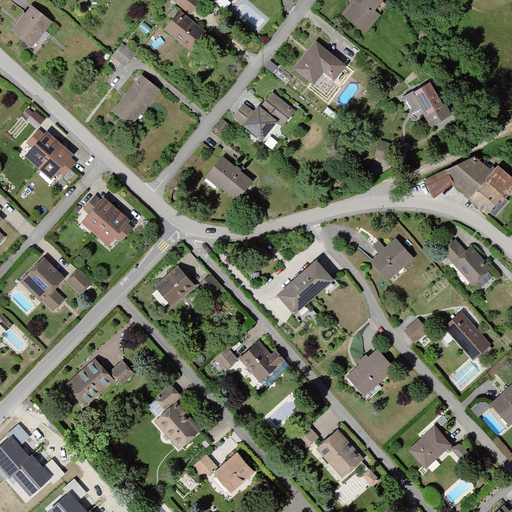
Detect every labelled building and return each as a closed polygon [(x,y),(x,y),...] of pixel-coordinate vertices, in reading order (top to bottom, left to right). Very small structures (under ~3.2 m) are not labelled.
[(201,2),(198,0),(174,0),(171,5),(181,13),(167,30),(196,53),(211,34),(189,16),(201,2)] [(237,0),(218,0),(231,9),(237,0)] [(385,3),(380,0),(346,0),(350,2),(341,14),(363,31),(385,3)] [(53,23),(30,5),(8,33),(30,50),(53,23)] [(123,42),(114,57),(128,64),(136,50),(123,42)] [(347,68),(312,42),(293,69),(315,85),(321,78),(333,87),(347,68)] [(158,93),(138,78),(113,112),(133,127),(158,93)] [(443,105),(431,83),(407,97),(418,115),(424,112),(432,126),(451,115),(445,104),(443,105)] [(297,117),(269,97),(256,115),(242,105),(231,121),(264,144),(276,127),(285,134),(297,117)] [(36,109),(29,119),(39,127),(46,117),(36,109)] [(45,135),(22,159),(50,185),(73,160),(45,135)] [(378,157),(393,157),(394,141),(379,140),(378,157)] [(488,218),(511,188),(472,159),(427,183),(434,196),(448,188),(488,218)] [(252,183),(221,160),(204,181),(235,205),(252,183)] [(128,223),(100,201),(79,226),(107,249),(128,223)] [(0,248),(8,241),(0,232),(0,220),(1,219),(0,218),(0,248)] [(380,256),(372,263),(387,280),(412,258),(396,239),(384,249),(380,244),(373,249),(380,256)] [(453,262),(450,265),(469,286),(488,269),(469,248),(464,252),(454,241),(443,251),(453,262)] [(63,280),(41,262),(22,285),(55,313),(64,302),(53,292),(63,280)] [(315,264),(275,298),(293,319),(333,285),(315,264)] [(178,269),(154,289),(170,309),(195,289),(178,269)] [(77,272),(65,285),(81,300),(93,287),(77,272)] [(211,276),(200,286),(212,298),(222,287),(211,276)] [(490,345),(459,312),(441,328),(472,361),(490,345)] [(417,317),(402,332),(413,344),(428,329),(417,317)] [(257,344),(239,360),(262,386),(287,363),(276,352),(270,357),(257,344)] [(226,347),(211,359),(223,373),(239,360),(226,347)] [(380,348),(345,377),(364,399),(398,371),(380,348)] [(95,361),(65,386),(85,409),(114,383),(95,361)] [(119,364),(111,373),(122,384),(131,376),(119,364)] [(169,384),(152,400),(161,410),(151,420),(178,448),(197,430),(171,404),(180,395),(169,384)] [(511,385),(489,405),(509,427),(511,424),(511,385)] [(432,425),(404,451),(425,473),(449,450),(453,455),(466,443),(454,430),(445,439),(432,425)] [(307,426),(293,439),(305,452),(319,439),(307,426)] [(337,431),(311,452),(337,483),(363,462),(337,431)] [(12,438),(0,448),(0,465),(10,477),(12,475),(30,459),(12,438)] [(235,454),(213,474),(230,492),(251,473),(235,454)] [(206,455),(192,467),(202,477),(215,466),(206,455)] [(30,459),(12,475),(30,496),(51,477),(32,457),(30,459)] [(371,469),(365,474),(373,482),(378,476),(371,469)] [(86,511),(70,493),(50,511),(86,511)]
